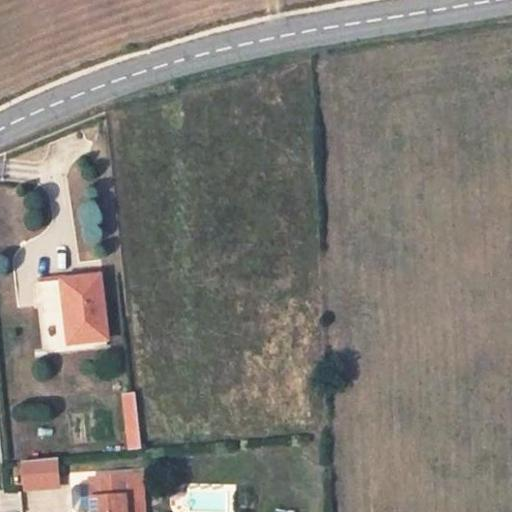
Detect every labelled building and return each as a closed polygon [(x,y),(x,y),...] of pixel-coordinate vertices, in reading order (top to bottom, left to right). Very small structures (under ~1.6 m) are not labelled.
[(62,281),(69,343),(107,339),(100,276),(62,281)] [(62,281),(30,285),(33,305),(40,304),(45,352),(70,349),(69,343),(62,281)] [(126,400),(132,450),(140,449),(136,399),(126,400)] [(24,490),(62,488),(60,458),(22,460),(24,490)] [(135,511),(134,496),(133,477),(91,480),(92,486),(92,511),(135,511)]
